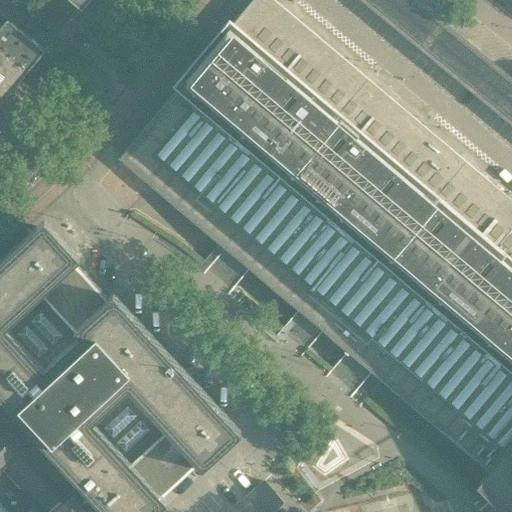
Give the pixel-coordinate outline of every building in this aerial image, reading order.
[(511,511),(511,200),(274,0),(251,0),(235,20),(230,15),(172,85),(184,96),(127,165),(463,449),(486,469),(480,480),(487,487),(494,495),(501,502),(507,510),(508,511),(511,511)] [(418,10),(405,0),(386,0),(381,7),(406,28),(420,11),(419,10),(418,10)] [(442,30),(421,12),(420,11),(406,28),(430,47),(444,31),(443,29),(442,30)] [(45,49),(8,19),(0,27),(0,44),(29,68),(45,49)] [(466,50),(445,32),(446,32),(444,31),(430,47),(454,68),(468,51),(467,50),(466,50)] [(29,68),(0,44),(0,78),(11,88),(29,68)] [(490,70),(469,53),(470,52),(468,51),(454,68),(478,88),(492,71),(491,70),(490,70)] [(511,88),(493,73),(494,72),(492,71),(478,88),(502,107),(511,95),(511,88)] [(0,101),(11,88),(0,78),(0,101)] [(510,114),(511,111),(511,95),(502,107),(510,114)] [(0,258),(0,398),(104,511),(152,511),(167,499),(162,493),(197,461),(202,466),(241,430),(112,292),(107,297),(74,262),(80,257),(44,218),(0,258)] [(0,511),(104,511),(0,398),(0,511)] [(292,511),(264,481),(229,511),(292,511)]
